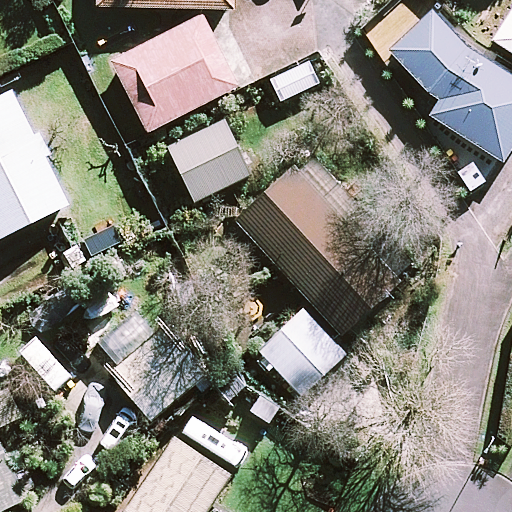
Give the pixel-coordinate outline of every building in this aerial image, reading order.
[(511,7),(491,40),(511,53),(511,7)] [(511,140),(511,78),(422,14),(388,61),(440,98),(429,114),(496,162),(511,140)] [(234,87),(200,17),(110,62),(144,131),(234,87)] [(0,238),(67,203),(8,90),(0,93),(0,238)] [(249,174),(223,121),(166,148),(191,202),(249,174)] [(395,284),(290,166),(233,217),(337,335),(395,284)] [(343,353),(302,310),(256,353),(297,396),(343,353)] [(194,382),(155,335),(109,373),(148,420),(194,382)] [(0,428),(19,419),(4,389),(0,391),(0,509),(25,497),(0,447),(0,428)] [(203,511),(227,475),(170,437),(120,511),(203,511)]
